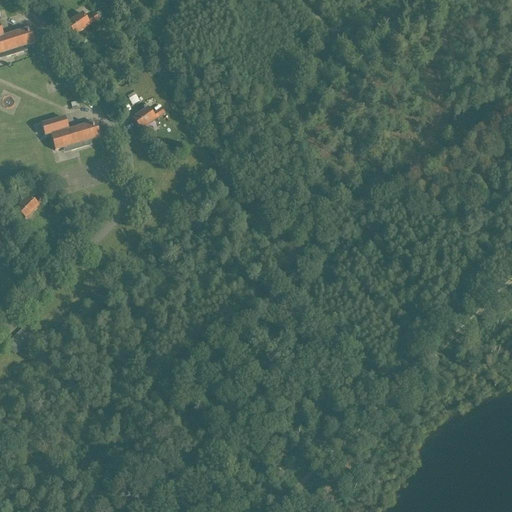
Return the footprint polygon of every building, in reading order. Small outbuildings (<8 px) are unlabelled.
[(95,21),(98,19),(95,14),(86,21),(82,15),(67,26),(74,36),(89,25),(95,21)] [(95,21),(89,25),(94,31),(99,27),(95,21)] [(2,39),(1,37),(2,37),(0,29),(0,54),(4,53),(6,58),(26,51),(26,52),(27,52),(25,47),(34,44),(30,30),(29,30),(29,31),(20,33),(20,34),(12,37),(11,36),(2,39)] [(72,110),(80,108),(78,102),(70,104),(72,110)] [(139,131),(164,114),(161,109),(152,115),(148,110),(132,121),(139,131)] [(67,133),(67,131),(68,131),(64,119),(41,126),(45,138),(52,136),(52,138),(51,138),(50,138),(55,152),(55,151),(70,147),(71,152),(91,145),(91,146),(92,146),(90,141),(99,138),(99,139),(99,138),(95,124),(95,125),(85,127),(86,128),(77,131),(77,130),(67,133)] [(38,207),(46,199),(41,195),(34,202),(29,198),(16,212),(24,221),(38,207)] [(15,355),(33,336),(25,328),(6,346),(15,355)]
